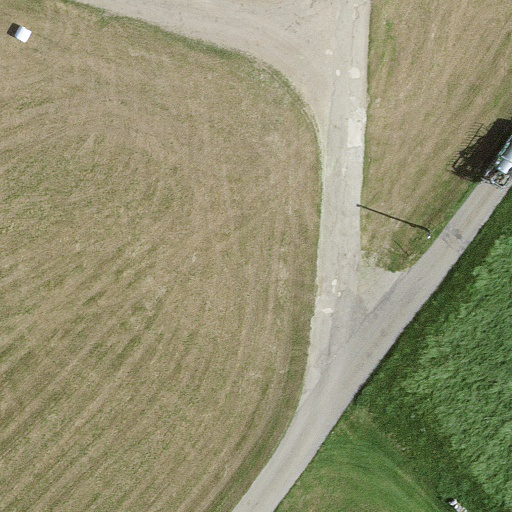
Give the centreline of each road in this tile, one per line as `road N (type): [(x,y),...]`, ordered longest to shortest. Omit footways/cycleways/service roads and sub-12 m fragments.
road 1 (unclassified): [(319,425),(326,0)]
road 2 (unclassified): [(319,425),(511,165)]
